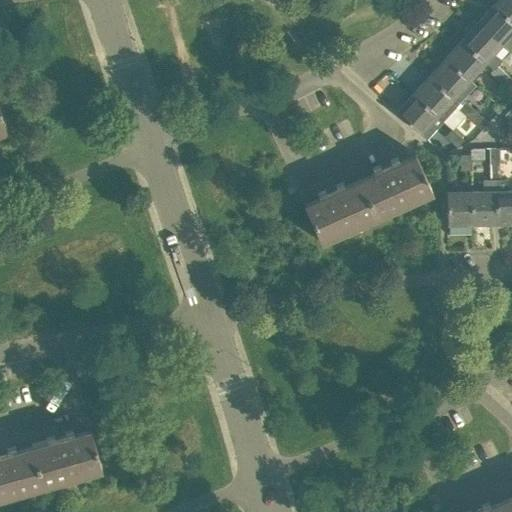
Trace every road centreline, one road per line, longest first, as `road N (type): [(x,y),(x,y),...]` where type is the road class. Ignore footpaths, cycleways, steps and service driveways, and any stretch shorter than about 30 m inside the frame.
road 1 (residential): [(151,145),(338,64),(399,29),(422,0)]
road 2 (residential): [(511,274),(313,294),(210,316)]
road 3 (residential): [(259,478),(511,369)]
road 4 (residential): [(210,316),(0,349)]
road 5 (residential): [(210,316),(151,145)]
road 6 (residential): [(259,478),(210,316)]
road 7 (residential): [(0,214),(151,145)]
road 8 (residential): [(151,145),(102,0)]
